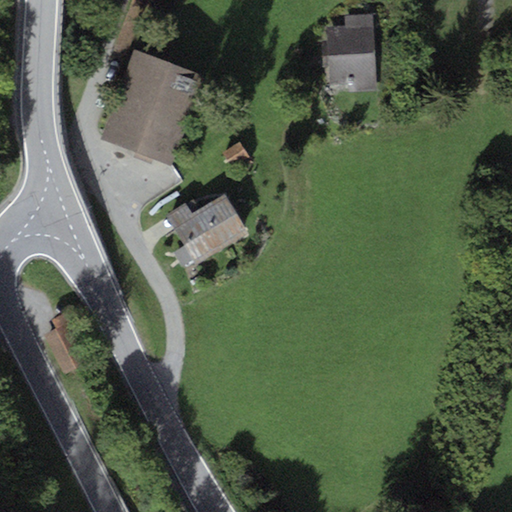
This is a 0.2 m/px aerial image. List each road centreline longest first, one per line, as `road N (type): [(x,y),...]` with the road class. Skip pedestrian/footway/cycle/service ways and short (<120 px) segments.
road 1 (tertiary): [(215,511),(83,259),(51,218)]
road 2 (tertiary): [(0,284),(109,511)]
road 3 (tertiary): [(43,0),(38,110),(51,218)]
